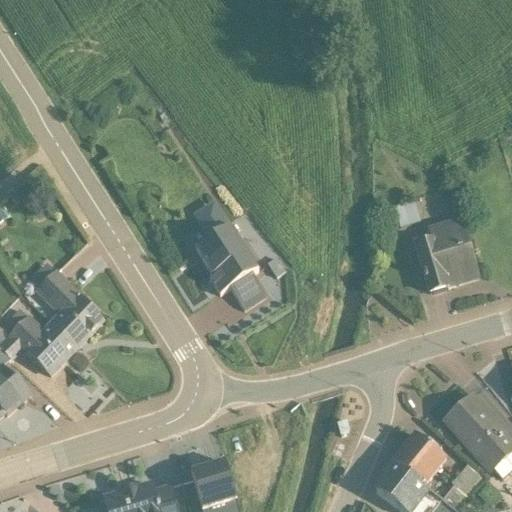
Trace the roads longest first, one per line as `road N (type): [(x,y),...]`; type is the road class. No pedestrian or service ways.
road 1 (tertiary): [(196,392),(186,351),(0,58)]
road 2 (tertiary): [(196,392),(187,412),(0,473)]
road 3 (residential): [(379,362),(291,390),(196,392)]
road 4 (residential): [(341,511),(372,442),(379,362)]
road 5 (residential): [(511,321),(379,362)]
